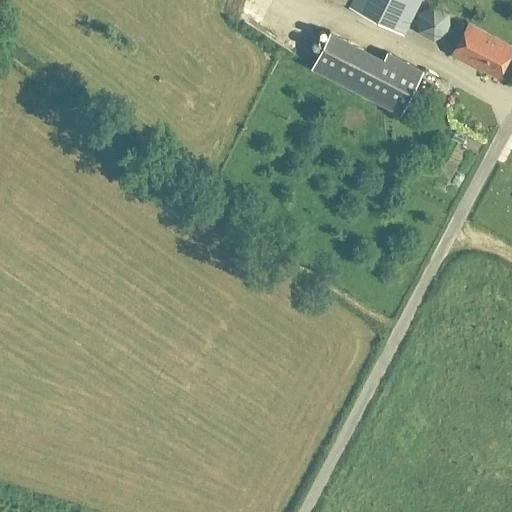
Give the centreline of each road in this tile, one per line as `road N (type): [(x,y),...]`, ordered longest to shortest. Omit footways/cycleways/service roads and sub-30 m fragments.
road 1 (unclassified): [(511,114),(396,333)]
road 2 (unclassified): [(304,511),(396,333)]
